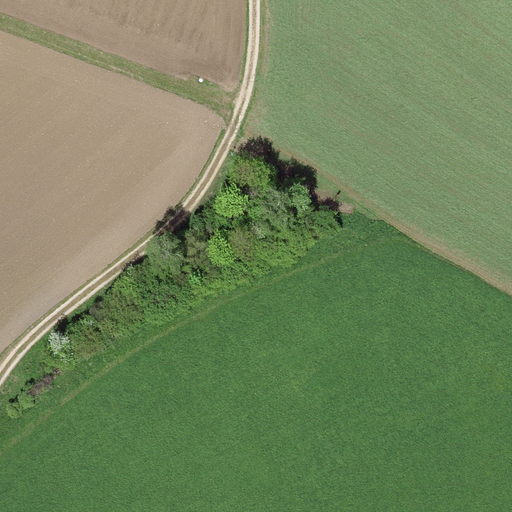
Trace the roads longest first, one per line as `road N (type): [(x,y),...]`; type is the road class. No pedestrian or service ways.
road 1 (track): [(256,0),(254,62),(236,134),(204,197),(0,380)]
road 2 (track): [(244,102),(139,77),(0,23)]
